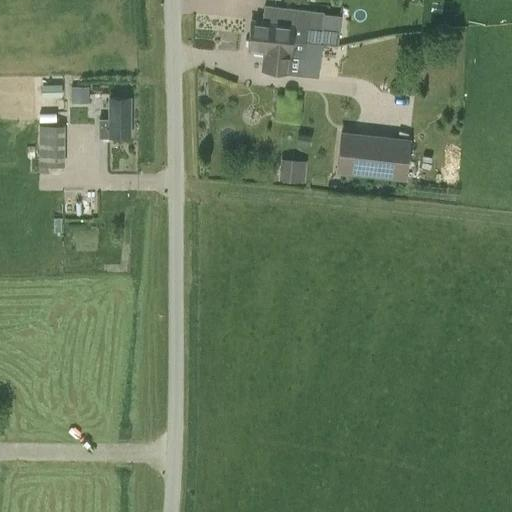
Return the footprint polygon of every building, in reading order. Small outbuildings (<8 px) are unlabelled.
[(264,5),(262,21),(251,20),(248,50),(263,52),(262,69),(302,73),(305,42),(338,45),(340,30),(319,28),(318,39),(306,38),(309,9),(264,5)] [(62,84),(40,84),(40,96),(62,96),(62,84)] [(71,87),(71,103),(89,103),(89,86),(71,87)] [(96,118),(96,135),(129,135),(129,97),(108,98),(108,117),(96,118)] [(55,121),(55,113),(38,113),(38,121),(55,121)] [(39,125),(39,166),(64,166),(64,125),(39,125)] [(335,172),(406,180),(410,138),(340,130),(335,172)] [(281,158),(278,180),(300,182),(302,160),(281,158)]
